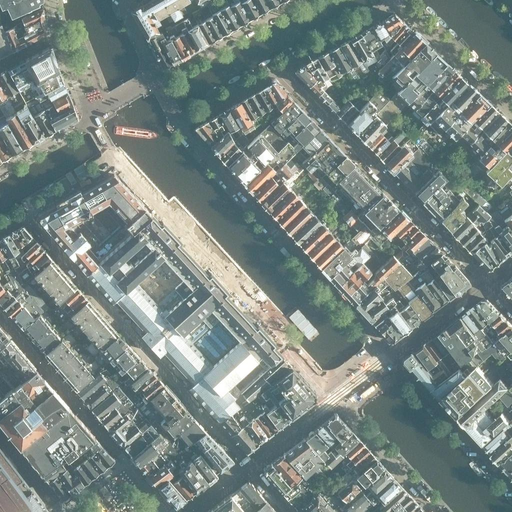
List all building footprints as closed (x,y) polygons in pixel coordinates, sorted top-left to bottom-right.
[(43,3),(42,0),(0,0),(0,4),(1,7),(1,9),(3,8),(7,7),(12,17),(13,16),(41,4),(42,4),(42,3),(43,3)] [(186,12),(182,5),(189,0),(195,0),(200,8),(207,5),(211,2),(212,2),(210,0),(152,0),(143,5),(131,12),(148,39),(161,31),(158,26),(161,24),(158,19),(165,15),(169,22),(174,19),(174,20),(182,15),(186,12)] [(239,25),(225,0),(223,0),(221,1),(224,6),(220,9),(231,29),(239,25)] [(250,19),(240,1),(235,3),(235,2),(233,0),(225,0),(239,25),(250,19)] [(260,13),(252,0),(246,0),(245,0),(239,0),(240,1),(250,19),(260,13)] [(265,0),(252,0),(260,13),(270,7),(265,0)] [(231,29),(220,9),(216,11),(211,2),(207,5),(210,10),(212,15),(223,34),(231,29)] [(43,17),(43,15),(43,8),(41,4),(13,16),(17,24),(18,28),(21,27),(25,25),(43,17)] [(223,34),(212,15),(210,16),(207,11),(210,10),(207,5),(200,8),(199,9),(202,14),(205,20),(215,39),(223,34)] [(215,39),(205,20),(201,22),(198,16),(202,14),(199,9),(192,13),(198,24),(208,43),(215,39)] [(391,34),(403,22),(396,15),(393,14),(383,20),(391,34)] [(208,43),(198,24),(192,27),(191,25),(192,24),(187,16),(182,19),(198,49),(208,43)] [(48,32),(47,29),(43,17),(25,25),(27,31),(23,32),(23,33),(27,43),(47,32),(48,32)] [(198,49),(182,19),(173,24),(174,26),(177,32),(181,29),(183,33),(179,35),(189,54),(198,49)] [(391,34),(383,20),(372,27),(378,39),(381,44),(381,45),(391,34)] [(393,54),(414,32),(403,22),(391,34),(381,45),(385,50),(385,51),(390,45),(389,44),(394,39),(397,42),(390,51),(393,54)] [(21,47),(13,27),(10,29),(8,23),(2,26),(13,51),(21,47)] [(0,24),(0,57),(13,51),(2,26),(1,24),(0,24)] [(27,43),(23,33),(23,32),(21,27),(18,28),(17,24),(13,27),(21,47),(27,43)] [(189,54),(179,35),(175,37),(173,34),(177,32),(174,26),(166,31),(168,35),(181,58),(189,54)] [(374,48),(381,44),(378,39),(372,27),(361,33),(380,67),(389,58),(385,51),(385,50),(379,56),(374,48)] [(173,63),(160,39),(164,37),(161,31),(148,39),(147,40),(153,50),(151,51),(158,65),(160,64),(162,67),(165,67),(173,63)] [(404,64),(424,43),(414,32),(393,54),(389,58),(380,67),(378,70),(383,75),(386,72),(386,73),(389,70),(389,69),(395,62),(394,61),(397,58),(404,64)] [(380,67),(361,33),(350,39),(367,69),(371,77),(378,70),(380,67)] [(181,58),(168,35),(164,37),(160,39),(173,63),(181,58)] [(367,69),(350,39),(339,45),(351,66),(358,62),(358,66),(360,69),(362,69),(364,71),(367,69)] [(402,87),(435,53),(424,43),(404,64),(392,77),(402,87)] [(63,81),(60,72),(59,70),(51,45),(18,63),(7,69),(16,84),(25,102),(36,96),(63,81)] [(351,66),(339,45),(329,51),(345,79),(346,78),(342,71),(349,67),(359,84),(361,83),(351,66)] [(345,79),(329,51),(318,58),(329,76),(332,82),(342,94),(350,90),(345,79)] [(408,103),(446,63),(435,53),(402,87),(397,93),(408,103)] [(329,76),(318,58),(306,64),(317,78),(314,81),(320,87),(324,85),(322,80),(329,76)] [(414,111),(416,109),(429,95),(425,91),(430,86),(434,90),(453,70),(446,63),(408,103),(406,104),(408,105),(409,104),(413,108),(412,110),(414,111)] [(317,78),(306,64),(295,71),(309,86),(314,81),(317,78)] [(25,102),(16,84),(7,69),(0,73),(0,82),(14,108),(25,102)] [(423,116),(460,76),(453,70),(434,90),(429,95),(416,109),(423,116)] [(431,121),(467,83),(460,76),(423,116),(426,119),(427,118),(431,121)] [(52,99),(67,91),(63,81),(36,96),(37,98),(39,101),(44,98),(49,95),(51,99),(52,99)] [(326,92),(320,87),(314,81),(309,86),(313,90),(312,91),(317,97),(319,95),(320,97),(326,92)] [(16,112),(14,108),(0,82),(0,108),(8,123),(23,148),(33,142),(16,112)] [(287,94),(275,82),(268,86),(278,103),(287,94)] [(439,135),(442,132),(478,93),(467,83),(431,121),(428,125),(439,135)] [(278,103),(268,86),(262,90),(272,108),(276,105),(278,103)] [(272,108),(262,90),(254,94),(264,111),(266,115),(269,114),(267,111),(272,108)] [(73,106),(71,102),(67,91),(52,99),(53,102),(50,104),(49,103),(42,107),(49,119),(73,106)] [(389,101),(379,91),(373,96),(384,106),(389,101)] [(276,105),(272,109),(277,117),(293,101),(290,97),(292,96),(290,94),(288,92),(287,94),(278,103),(276,105)] [(334,101),(326,92),(320,97),(322,99),(320,100),(326,106),(327,104),(329,106),(334,101)] [(456,139),(460,134),(470,123),(474,119),(489,104),(478,93),(442,132),(444,134),(447,131),(456,139)] [(264,111),(254,94),(248,98),(258,115),(262,122),(264,120),(260,114),(264,111)] [(49,119),(42,107),(39,101),(37,98),(27,104),(44,136),(55,130),(49,119)] [(258,115),(248,98),(240,102),(254,126),(259,124),(255,117),(258,115)] [(279,132),(302,110),(293,101),(277,117),(271,123),(279,132)] [(341,108),(334,101),(329,106),(330,107),(329,109),(335,115),(336,113),(341,108)] [(347,124),(359,111),(356,108),(360,104),(357,101),(353,105),(349,101),(341,108),(336,113),(347,124)] [(375,116),(377,114),(380,111),(376,107),(375,108),(369,101),(359,111),(347,124),(367,145),(383,129),(386,126),(375,116)] [(255,128),(254,126),(240,102),(229,108),(243,132),(244,134),(245,133),(255,128)] [(44,136),(27,104),(26,103),(24,104),(23,105),(25,107),(16,112),(33,142),(44,136)] [(466,144),(498,112),(489,104),(474,119),(478,123),(474,127),(470,123),(460,134),(466,140),(464,142),(466,144)] [(55,130),(77,117),(73,106),(49,119),(55,130)] [(243,132),(229,108),(218,115),(228,130),(229,132),(236,127),(241,135),(243,132)] [(302,146),(320,128),(302,110),(279,132),(288,141),(286,143),(271,157),(280,167),(285,162),(302,146)] [(391,120),(381,110),(380,111),(377,114),(387,124),(391,120)] [(488,144),(508,122),(500,114),(471,144),(482,155),(490,146),(488,144)] [(228,130),(218,115),(208,121),(219,138),(228,130)] [(219,138),(208,121),(194,129),(195,129),(210,146),(219,138)] [(494,147),(511,128),(511,125),(508,122),(488,144),(490,146),(491,145),(494,147)] [(23,148),(8,123),(1,127),(0,125),(0,133),(11,154),(23,148)] [(280,167),(271,157),(286,143),(269,125),(255,138),(249,143),(227,164),(253,192),(271,176),(275,172),(280,167)] [(310,155),(328,137),(320,128),(302,146),(310,155)] [(511,128),(494,147),(491,145),(490,146),(482,155),(480,157),(490,167),(485,171),(497,182),(494,186),(497,189),(508,177),(511,173),(511,128)] [(372,150),(384,138),(381,135),(385,131),(383,129),(367,145),(372,150)] [(219,155),(234,141),(230,134),(229,132),(228,130),(219,138),(210,146),(219,155)] [(227,164),(249,143),(247,141),(246,139),(247,138),(245,133),(244,134),(243,132),(241,135),(239,137),(234,141),(219,155),(227,164)] [(239,137),(237,135),(235,136),(233,132),(230,134),(234,141),(239,137)] [(385,163),(400,147),(397,143),(404,135),(400,132),(393,139),(377,155),(385,163)] [(11,154),(0,133),(0,158),(1,160),(11,154)] [(430,144),(419,134),(411,142),(417,147),(417,146),(423,151),(430,144)] [(377,155),(393,139),(391,136),(387,140),(384,138),(372,150),(377,155)] [(318,165),(337,146),(328,137),(310,155),(299,166),(302,169),(307,174),(312,169),(313,169),(318,165)] [(393,172),(417,147),(411,142),(408,139),(400,147),(385,163),(393,172)] [(326,174),(346,155),(337,146),(318,165),(326,174)] [(414,193),(439,167),(434,162),(423,151),(422,152),(417,147),(393,172),(414,193)] [(336,183),(355,164),(346,155),(326,174),(335,183),(336,183)] [(445,166),(437,159),(434,162),(439,167),(441,170),(445,166)] [(262,202),(297,167),(294,164),(290,168),(285,162),(280,167),(275,172),(277,174),(278,172),(279,173),(278,175),(280,176),(275,180),(271,176),(253,192),(262,202)] [(382,192),(361,171),(355,164),(336,183),(363,210),(382,192)] [(270,210),(291,189),(294,187),(289,182),(302,169),(299,166),(297,167),(262,202),(270,210)] [(440,188),(450,178),(446,174),(444,176),(441,173),(443,171),(441,170),(439,167),(414,193),(423,202),(432,192),(439,198),(444,193),(444,192),(440,188)] [(459,179),(448,168),(444,172),(446,174),(450,178),(455,183),(459,179)] [(320,176),(313,169),(312,169),(307,174),(315,181),(320,176)] [(189,387),(206,406),(214,416),(214,415),(220,421),(233,411),(239,406),(232,399),(241,391),(233,382),(249,367),(262,355),(271,364),(281,355),(281,354),(277,350),(273,346),(275,344),(257,324),(255,327),(225,294),(228,292),(211,273),(208,275),(204,271),(182,247),(178,243),(180,241),(163,222),(160,224),(156,220),(152,215),(152,216),(114,174),(81,193),(69,200),(59,206),(49,212),(40,217),(39,220),(46,227),(50,232),(57,240),(80,266),(87,273),(87,274),(96,284),(113,303),(117,300),(146,332),(142,335),(160,355),(164,351),(194,383),(189,387)] [(327,184),(322,178),(320,176),(315,181),(313,183),(320,191),(322,189),(327,184)] [(461,177),(459,179),(455,183),(466,193),(471,188),(461,177)] [(335,191),(331,187),(327,184),(322,189),(329,197),(335,191)] [(277,218),(300,195),(299,194),(297,195),(291,189),(270,210),(277,218)] [(335,191),(329,197),(338,206),(343,201),(335,191)] [(357,216),(365,224),(374,235),(399,210),(382,192),(363,210),(357,216)] [(443,202),(439,198),(432,192),(423,202),(433,213),(443,202)] [(440,220),(458,202),(448,193),(446,195),(444,193),(439,198),(443,202),(433,213),(440,220)] [(284,226),(306,205),(300,198),(302,196),(301,195),(300,195),(277,218),(284,226)] [(463,215),(459,210),(466,202),(462,197),(458,202),(440,220),(451,231),(463,218),(461,216),(463,215)] [(351,209),(343,201),(338,206),(345,214),(351,209)] [(465,245),(479,232),(480,232),(478,229),(482,225),(481,223),(487,219),(511,250),(511,249),(511,231),(496,211),(486,201),(480,207),(476,204),(466,214),(466,215),(463,218),(451,231),(465,245)] [(511,209),(507,203),(496,211),(511,231),(511,209)] [(291,234),(313,213),(316,209),(315,207),(311,211),(306,205),(284,226),(291,234)] [(357,216),(351,209),(345,214),(343,217),(350,224),(357,216)] [(409,219),(399,210),(374,235),(370,239),(379,248),(391,237),(409,219)] [(300,243),(323,221),(321,219),(320,220),(313,213),(291,234),(300,243)] [(365,224),(357,216),(350,224),(357,232),(365,224)] [(401,238),(415,225),(409,219),(391,237),(394,240),(398,235),(401,238)] [(511,251),(511,250),(487,219),(481,223),(482,225),(485,230),(489,228),(495,237),(493,239),(505,256),(511,251)] [(307,251),(329,230),(323,224),(325,222),(323,221),(300,243),(307,251)] [(370,239),(374,235),(365,224),(357,232),(343,245),(321,267),(348,295),(372,273),(373,272),(372,271),(382,262),(365,244),(370,239)] [(407,244),(420,231),(415,225),(401,238),(407,244)] [(32,236),(23,226),(16,230),(25,244),(32,236)] [(25,244),(16,230),(9,234),(18,250),(18,251),(21,256),(28,250),(26,246),(22,248),(21,246),(25,244)] [(335,236),(329,230),(307,251),(310,254),(311,256),(314,259),(317,262),(319,264),(321,267),(343,245),(338,239),(339,238),(336,235),(335,236)] [(407,256),(426,237),(420,231),(407,244),(409,247),(404,252),(407,256)] [(479,246),(485,241),(489,238),(485,231),(481,234),(479,232),(465,245),(471,252),(479,246)] [(13,254),(18,251),(18,250),(9,234),(0,239),(0,243),(10,260),(15,269),(16,272),(21,268),(13,254)] [(28,250),(37,242),(32,236),(25,244),(26,246),(28,250)] [(406,270),(407,269),(413,263),(434,245),(426,237),(407,256),(400,262),(406,270)] [(505,256),(493,239),(490,241),(492,244),(499,260),(505,256)] [(499,260),(492,244),(488,246),(485,241),(479,246),(494,264),(499,260)] [(28,268),(46,252),(37,242),(28,250),(21,256),(23,260),(27,257),(30,259),(25,263),(28,267),(28,268)] [(10,260),(0,243),(0,260),(2,259),(5,263),(10,260)] [(430,262),(441,253),(434,245),(413,263),(419,270),(430,262)] [(494,264),(479,246),(471,252),(486,268),(489,268),(494,264)] [(356,304),(400,262),(407,256),(404,252),(401,250),(394,257),(393,256),(374,273),(374,276),(372,273),(348,295),(356,304)] [(52,259),(46,252),(28,268),(31,272),(38,266),(40,269),(52,259)] [(468,280),(441,253),(430,262),(431,264),(434,268),(442,276),(455,293),(468,284),(467,283),(467,280),(468,280)] [(118,334),(88,300),(76,287),(52,259),(40,269),(33,276),(100,351),(119,335),(118,334)] [(431,311),(407,280),(412,276),(407,269),(406,270),(400,262),(356,304),(372,321),(385,311),(395,304),(412,326),(431,311)] [(448,298),(429,273),(432,270),(429,266),(431,264),(430,262),(419,270),(412,276),(407,280),(431,311),(448,298)] [(31,272),(28,268),(28,267),(18,274),(24,284),(26,282),(33,276),(31,272)] [(48,308),(26,282),(24,284),(18,274),(16,272),(15,269),(7,273),(11,280),(13,284),(16,289),(17,289),(20,292),(22,295),(25,298),(28,302),(24,306),(12,317),(23,329),(41,313),(48,308)] [(455,293),(442,276),(441,277),(440,275),(438,277),(432,270),(429,273),(448,298),(455,293)] [(0,293),(10,285),(8,282),(4,274),(0,276),(0,277),(4,285),(2,286),(0,283),(0,293)] [(1,304),(12,295),(10,292),(12,289),(10,286),(10,285),(0,293),(0,303),(1,304)] [(6,310),(22,295),(20,292),(15,297),(13,294),(12,295),(1,304),(6,310)] [(24,306),(20,302),(25,298),(22,295),(6,310),(12,317),(24,306)] [(500,313),(487,300),(484,300),(483,299),(476,305),(489,322),(500,313)] [(412,326),(395,304),(385,311),(390,318),(402,333),(412,326)] [(501,337),(489,322),(476,305),(469,310),(494,342),(501,337)] [(494,342),(469,310),(462,315),(487,348),(494,342)] [(377,327),(390,318),(385,311),(372,321),(377,327)] [(63,338),(41,313),(23,329),(44,353),(63,338)] [(479,367),(486,360),(494,353),(501,361),(503,359),(511,350),(511,325),(500,313),(489,322),(501,337),(494,342),(487,348),(462,315),(441,332),(465,363),(471,358),(479,367)] [(402,333),(390,318),(377,327),(389,340),(390,340),(392,340),(392,341),(402,333)] [(10,340),(0,328),(0,348),(10,340)] [(465,363),(441,332),(426,343),(450,375),(465,363)] [(103,365),(127,344),(119,334),(119,335),(100,351),(93,358),(100,367),(103,365)] [(95,375),(63,338),(44,353),(76,390),(95,375)] [(12,390),(36,371),(36,370),(10,340),(0,348),(0,398),(11,389),(12,390)] [(450,375),(426,343),(415,351),(440,383),(450,375)] [(119,363),(133,351),(127,344),(103,365),(106,369),(117,360),(119,363)] [(511,350),(503,359),(511,368),(511,350)] [(122,373),(123,372),(139,358),(133,351),(119,363),(123,366),(119,369),(122,373)] [(440,383),(415,351),(408,356),(409,357),(409,361),(408,361),(428,383),(432,387),(433,389),(440,383)] [(267,379),(287,361),(281,355),(271,364),(241,391),(248,399),(253,395),(266,385),(270,382),(267,379)] [(121,388),(147,366),(139,358),(123,372),(127,377),(119,384),(117,385),(118,386),(119,386),(121,388)] [(459,416),(503,377),(486,360),(479,367),(471,358),(465,363),(450,375),(440,383),(433,389),(441,397),(441,398),(442,398),(443,399),(458,414),(457,415),(459,416)] [(270,382),(292,366),(287,361),(267,379),(270,382)] [(84,399),(106,380),(114,390),(118,386),(117,385),(119,384),(106,369),(103,365),(100,367),(102,369),(95,375),(76,390),(84,399)] [(135,405),(128,396),(135,390),(134,388),(153,373),(147,366),(121,388),(119,386),(118,386),(114,390),(91,408),(108,427),(135,405)] [(292,366),(270,382),(266,385),(291,417),(291,418),(315,400),(314,399),(316,398),(317,394),(315,392),(292,366)] [(511,369),(503,377),(511,386),(501,396),(510,405),(510,404),(511,406),(511,369)] [(20,447),(68,407),(36,371),(12,390),(11,389),(0,398),(0,420),(1,420),(3,423),(2,424),(3,424),(2,424),(7,431),(8,430),(11,435),(20,447)] [(139,395),(158,379),(153,373),(134,388),(135,390),(139,395)] [(467,425),(486,409),(501,396),(511,386),(503,377),(459,416),(467,425)] [(145,401),(164,385),(158,379),(139,395),(145,401)] [(91,408),(114,390),(106,380),(84,399),(91,408)] [(186,410),(164,385),(145,401),(138,407),(152,423),(157,419),(164,428),(186,410)] [(291,417),(266,385),(253,395),(278,428),(291,417)] [(278,428),(253,395),(248,399),(273,432),(278,428)] [(501,396),(496,400),(507,412),(511,407),(501,396)] [(273,432),(248,399),(242,404),(267,436),(273,432)] [(267,436),(242,404),(239,406),(233,411),(237,416),(258,443),(267,436)] [(152,423),(138,407),(135,405),(108,427),(124,446),(139,434),(144,430),(152,423)] [(101,446),(95,438),(68,407),(20,447),(24,452),(25,452),(27,455),(35,465),(38,468),(37,468),(42,474),(65,456),(68,459),(81,448),(87,444),(94,452),(95,452),(107,465),(114,460),(101,446)] [(484,444),(510,420),(504,413),(495,420),(486,409),(467,425),(484,444)] [(168,441),(195,419),(186,410),(164,428),(159,433),(152,423),(144,430),(147,434),(142,438),(139,434),(124,446),(133,456),(160,433),(167,442),(168,441)] [(241,427),(236,420),(237,419),(235,417),(237,416),(233,411),(220,421),(219,422),(231,435),(241,427)] [(351,430),(349,428),(336,415),(333,414),(324,422),(337,435),(332,440),(336,444),(351,430)] [(258,443),(237,416),(235,417),(237,419),(236,420),(241,427),(231,435),(245,450),(248,451),(258,443)] [(493,453),(511,435),(511,418),(510,420),(484,444),(493,453)] [(195,440),(205,431),(195,419),(168,441),(177,452),(183,450),(190,444),(195,440)] [(337,435),(324,422),(319,426),(332,440),(337,435)] [(336,444),(332,440),(319,426),(314,430),(330,448),(336,444)] [(330,448),(314,430),(304,438),(321,457),(330,448)] [(344,452),(358,439),(351,430),(336,444),(330,448),(321,457),(329,466),(344,452)] [(232,459),(205,431),(195,440),(221,471),(226,467),(232,462),(232,459)] [(160,449),(162,448),(168,443),(167,442),(160,433),(133,456),(141,465),(152,457),(152,456),(161,450),(160,449)] [(511,435),(493,453),(501,463),(511,452),(511,435)] [(329,466),(321,457),(304,438),(284,453),(316,490),(322,484),(321,483),(316,477),(319,474),(329,466)] [(358,439),(344,452),(346,455),(333,466),(336,469),(340,467),(364,445),(358,439)] [(221,471),(195,440),(190,444),(215,475),(221,471)] [(107,465),(95,452),(94,452),(87,444),(81,448),(99,471),(107,465)] [(215,475),(190,444),(183,450),(208,481),(215,475)] [(48,511),(44,506),(45,506),(31,488),(0,445),(0,511),(48,511)] [(354,464),(369,451),(364,445),(340,467),(345,472),(350,468),(348,465),(352,462),(354,464)] [(81,448),(68,459),(67,460),(71,465),(71,464),(74,468),(73,468),(74,470),(84,483),(99,471),(81,448)] [(149,474),(171,458),(170,457),(162,448),(160,449),(161,450),(152,456),(152,457),(141,465),(149,474)] [(208,481),(183,450),(177,452),(174,454),(170,457),(171,458),(179,470),(178,470),(183,476),(195,491),(208,481)] [(342,487),(376,458),(369,451),(354,464),(350,468),(345,472),(335,480),(342,487)] [(511,469),(511,452),(501,463),(509,472),(511,469)] [(275,485),(275,484),(298,509),(317,492),(316,490),(284,453),(264,468),(264,472),(275,485)] [(48,482),(58,475),(66,468),(71,465),(67,460),(68,459),(65,456),(42,474),(40,475),(46,483),(48,481),(48,482)] [(158,485),(169,477),(174,474),(178,470),(179,470),(171,458),(149,474),(158,485)] [(367,498),(393,477),(384,468),(376,458),(342,487),(332,495),(331,495),(326,499),(311,511),(328,511),(339,503),(346,511),(372,511),(376,508),(367,498)] [(78,487),(71,477),(72,476),(70,473),(66,468),(58,475),(71,493),(78,487)] [(84,483),(74,470),(70,473),(72,476),(71,477),(78,487),(84,483)] [(195,491),(183,476),(178,479),(174,474),(169,477),(186,498),(195,491)] [(324,480),(319,474),(316,477),(321,483),(324,480)] [(71,493),(58,475),(48,482),(48,481),(46,483),(52,490),(55,493),(56,492),(62,500),(71,493)] [(186,498),(169,477),(158,485),(176,506),(186,498)] [(376,508),(401,486),(393,477),(367,498),(376,508)] [(250,511),(265,500),(249,481),(246,482),(230,495),(244,511),(250,511)] [(424,511),(418,505),(401,486),(376,508),(372,511),(424,511)] [(299,511),(311,511),(326,499),(319,491),(317,492),(298,509),(299,511)] [(275,511),(265,500),(250,511),(244,511),(230,495),(222,500),(221,501),(206,511),(275,511)] [(344,511),(346,511),(339,503),(328,511),(344,511)]
